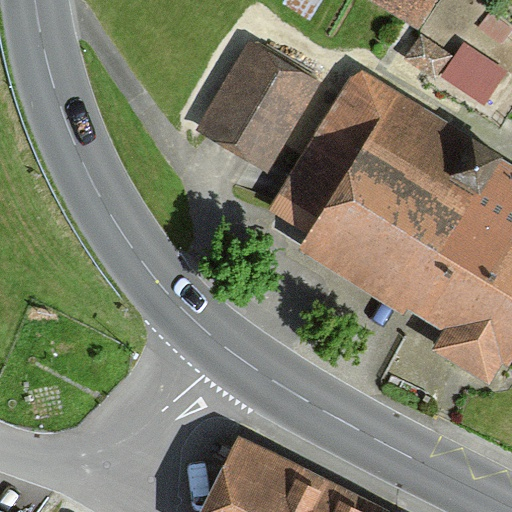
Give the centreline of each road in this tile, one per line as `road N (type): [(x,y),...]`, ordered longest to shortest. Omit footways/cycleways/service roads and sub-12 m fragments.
road 1 (secondary): [(33,0),(58,103),(115,222),(154,275),(236,355)]
road 2 (secondary): [(236,355),(319,407),(511,505)]
road 3 (residential): [(236,355),(107,453),(0,465)]
